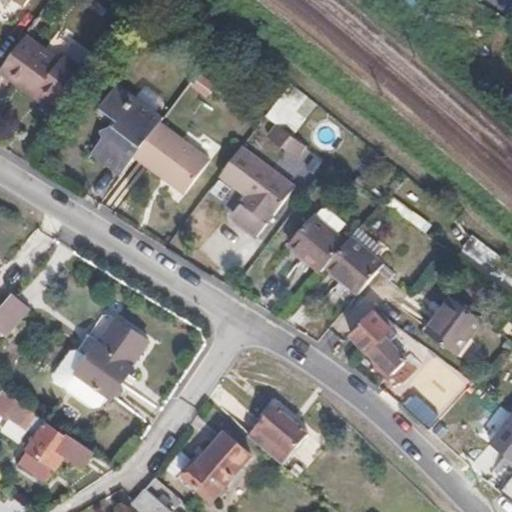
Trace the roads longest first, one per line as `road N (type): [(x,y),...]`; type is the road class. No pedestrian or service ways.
road 1 (residential): [(478,511),(387,424),(245,321)]
road 2 (residential): [(245,321),(0,171)]
road 3 (residential): [(245,321),(137,469),(62,511)]
